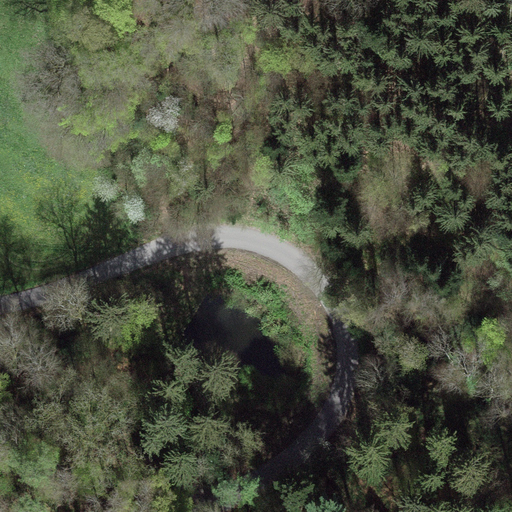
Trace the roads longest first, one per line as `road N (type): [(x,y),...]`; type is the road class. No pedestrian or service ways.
road 1 (residential): [(0,305),(217,236),(275,248),(307,270),(342,320),(348,367),(340,399),(287,460),(223,496)]
road 2 (residential): [(223,496),(0,463)]
